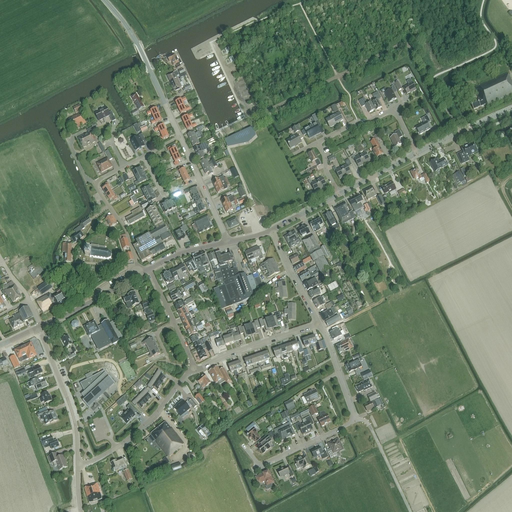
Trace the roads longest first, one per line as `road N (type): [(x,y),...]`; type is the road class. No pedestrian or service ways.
road 1 (track): [(457,132),(410,44),(337,76)]
road 2 (tertiary): [(179,137),(130,30),(103,0)]
road 3 (residential): [(77,463),(129,437),(194,368)]
road 4 (tertiary): [(77,463),(70,408),(38,327)]
road 5 (residential): [(194,368),(319,323)]
road 6 (residential): [(244,447),(259,464),(354,420)]
